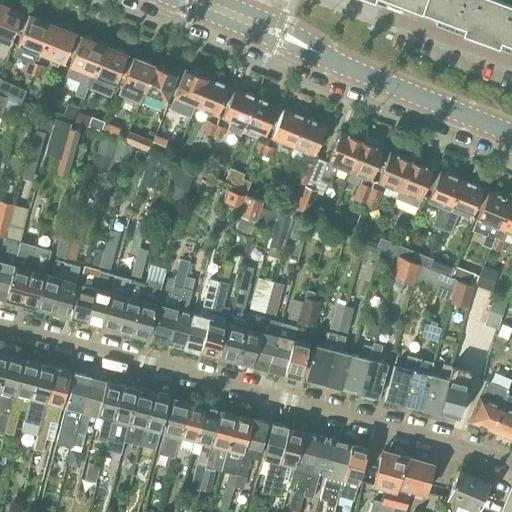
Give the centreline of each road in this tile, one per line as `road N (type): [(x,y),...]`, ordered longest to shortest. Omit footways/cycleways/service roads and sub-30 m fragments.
road 1 (residential): [(511,469),(443,436),(0,322)]
road 2 (tertiary): [(511,129),(250,20)]
road 3 (residential): [(511,71),(324,0)]
